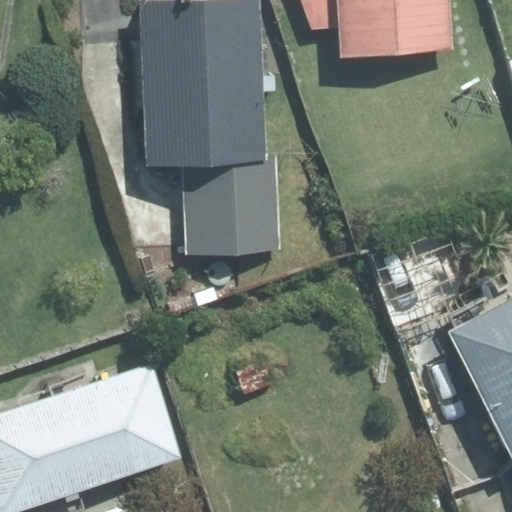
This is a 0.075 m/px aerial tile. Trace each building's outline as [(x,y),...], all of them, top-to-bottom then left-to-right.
[(257,0),(140,0),(138,160),(180,160),(179,246),(279,248),(281,159),(257,159),(258,92),(274,92),(274,72),(257,71),(257,0)] [(296,0),(306,30),(333,32),(332,54),(453,47),(449,0),(296,0)] [(511,55),(501,59),(511,93),(511,55)] [(511,457),(511,283),(502,289),(493,272),(430,305),(511,458),(511,457)] [(0,511),(17,511),(186,453),(152,356),(0,409),(0,511)]
